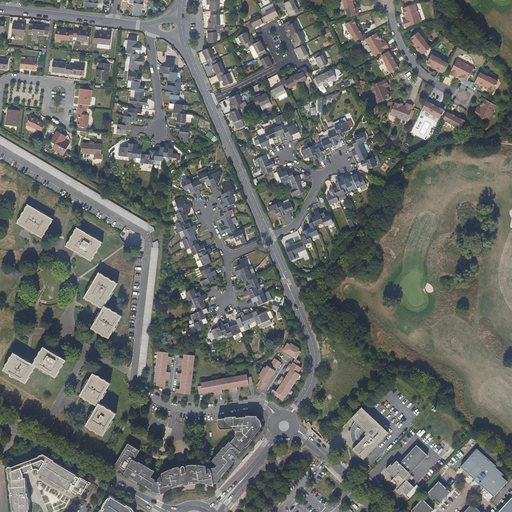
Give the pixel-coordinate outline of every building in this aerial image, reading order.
[(141,13),(143,0),(142,0),(129,0),(129,3),(133,4),(132,12),(141,13)] [(219,10),(218,0),(223,0),(206,0),(207,5),(210,5),(210,6),(209,7),(209,10),(211,10),(211,11),(219,10)] [(299,12),(292,0),(290,0),(284,3),(290,16),(299,12)] [(353,2),(352,0),(342,0),(345,9),(346,9),(348,18),(358,15),(357,8),(354,8),(353,2)] [(421,22),(416,4),(403,8),(404,13),(406,17),(407,20),(404,21),(406,27),(422,22),(421,22)] [(279,16),(275,8),(263,14),(267,22),(279,16)] [(224,24),(223,14),(211,15),(210,16),(210,19),(211,20),(212,21),(208,22),(209,29),(216,29),(222,28),(222,25),(224,24)] [(267,22),(263,14),(250,21),(254,28),(267,22)] [(300,31),(295,22),(294,23),(292,20),(283,24),(287,31),(290,30),(290,31),(290,32),(291,35),(292,34),(293,35),(298,32),(300,31)] [(357,25),(353,20),(345,24),(351,34),(352,34),(356,42),(363,37),(365,36),(362,30),(360,31),(357,25)] [(24,37),(25,23),(21,23),(21,25),(16,24),(13,24),(12,34),(15,34),(15,36),(24,37)] [(44,27),(45,26),(33,24),(32,27),(29,26),(28,34),(32,34),(44,35),(44,34),(44,27)] [(89,42),(90,32),(74,29),(74,32),(73,39),(77,40),(89,42)] [(217,43),(216,29),(209,29),(208,29),(208,43),(217,43)] [(73,39),(74,32),(57,30),(55,39),(69,41),(69,39),(73,39)] [(305,40),(300,31),(298,32),(293,35),(292,35),(292,36),(293,39),(295,39),(295,41),(292,42),(296,49),(304,45),(305,45),(303,41),(305,40)] [(110,45),(111,34),(95,32),(95,38),(93,47),(97,48),(98,43),(110,45)] [(256,43),(253,36),(249,38),(248,36),(249,35),(247,33),(246,33),(246,32),(238,36),(243,45),(244,45),(246,48),(253,45),(256,43)] [(431,48),(425,41),(426,41),(418,32),(411,38),(415,43),(420,48),(418,49),(423,54),(431,48)] [(377,33),(365,40),(375,56),(389,48),(385,41),(383,43),(381,40),(379,37),(377,33)] [(137,36),(128,35),(126,53),(130,54),(135,54),(135,50),(140,50),(140,46),(136,45),(137,36)] [(267,53),(260,41),(253,45),(259,57),(267,53)] [(310,57),(304,45),(296,49),(300,58),(302,61),(310,57)] [(215,60),(210,48),(209,48),(202,51),(208,64),(211,62),(215,60)] [(392,58),(393,57),(390,50),(381,56),(386,63),(385,64),(391,74),(399,69),(396,64),(392,58)] [(328,64),(321,52),(319,53),(314,55),(320,68),(324,66),(328,64)] [(273,65),(267,53),(259,57),(265,69),(273,65)] [(143,64),(143,60),(139,59),(139,55),(135,54),(130,54),(128,71),(137,72),(138,64),(143,64)] [(449,64),(441,60),(441,59),(432,54),(427,63),(432,65),(439,68),(438,70),(444,73),(449,64)] [(0,69),(7,70),(8,60),(0,58),(0,69)] [(160,66),(160,71),(164,71),(178,73),(178,70),(174,70),(175,59),(166,58),(165,67),(160,66)] [(21,59),(20,68),(36,70),(37,61),(21,59)] [(224,72),(219,59),(215,60),(211,62),(216,75),(224,72)] [(468,79),(474,68),(457,59),(449,74),(456,77),(457,74),(460,75),(464,77),(468,79)] [(70,66),(70,65),(65,65),(65,63),(53,62),(52,72),(69,74),(70,66)] [(84,76),(85,66),(74,64),(74,66),(70,66),(69,74),(84,76)] [(110,65),(100,64),(99,70),(98,70),(97,80),(107,81),(109,72),(110,72),(110,65)] [(310,76),(308,74),(305,67),(298,70),(300,73),(298,74),(297,74),(295,75),(294,77),(298,84),(307,79),(306,78),(310,76)] [(136,77),(137,72),(128,71),(127,80),(140,82),(141,78),(136,77)] [(177,82),(178,73),(164,71),(164,76),(168,76),(168,81),(172,81),(177,82)] [(232,83),(228,74),(227,74),(225,71),(224,72),(216,75),(219,82),(222,80),(223,82),(222,83),(223,86),(224,86),(225,86),(232,83)] [(331,80),(327,72),(315,78),(319,86),(331,80)] [(498,81),(485,74),(484,75),(480,73),(476,79),(475,82),(481,85),(482,84),(489,87),(494,89),(498,81)] [(298,84),(294,77),(293,76),(290,77),(290,79),(289,79),(287,76),(280,79),(285,89),(288,87),(289,88),(298,84)] [(346,86),(354,82),(352,76),(343,80),(346,86)] [(387,90),(386,87),(389,86),(386,80),(371,86),(378,103),(390,98),(389,94),(387,90)] [(140,87),(140,82),(131,81),(130,90),(135,90),(144,91),(144,87),(140,87)] [(180,91),(181,82),(177,82),(172,81),(172,86),(167,85),(167,90),(180,91)] [(287,92),(286,91),(285,89),(283,85),(271,91),(272,93),(274,99),(287,92)] [(90,105),(91,90),(80,89),(79,96),(80,97),(79,104),(78,103),(77,108),(88,109),(88,105),(90,105)] [(143,100),(144,91),(135,90),(134,99),(129,99),(129,103),(133,104),(133,108),(142,109),(142,105),(146,106),(147,101),(143,100)] [(178,105),(180,91),(167,90),(166,94),(171,95),(169,104),(178,105)] [(270,102),(267,94),(266,94),(265,93),(263,94),(263,96),(261,96),(260,93),(253,96),(257,106),(260,105),(261,106),(270,102)] [(242,104),(238,94),(236,95),(231,97),(230,99),(231,101),(233,101),(233,103),(229,105),(233,112),(237,110),(242,108),(240,105),(242,104)] [(487,122),(496,106),(484,99),(482,104),(480,107),(479,110),(476,108),(473,115),(487,122)] [(440,119),(444,111),(439,108),(432,105),(433,103),(427,100),(422,109),(427,111),(427,112),(440,119)] [(394,102),(389,114),(407,121),(409,118),(411,110),(413,106),(406,103),(405,107),(402,105),(398,104),(394,102)] [(182,114),(183,105),(178,105),(169,104),(169,108),(173,109),(173,113),(182,114)] [(141,114),(142,109),(133,108),(128,107),(127,116),(136,118),(137,113),(141,114)] [(87,128),(88,115),(86,115),(86,109),(77,108),(77,114),(77,118),(77,119),(77,127),(87,128)] [(18,111),(7,110),(5,125),(16,127),(18,111)] [(243,122),(237,110),(233,112),(229,113),(235,126),(243,122)] [(459,119),(453,116),(454,114),(448,111),(443,120),(448,122),(447,123),(460,130),(464,121),(459,119)] [(184,128),(186,115),(182,114),(173,113),(172,117),(177,118),(176,127),(184,128)] [(30,115),(25,123),(36,130),(37,129),(40,123),(41,122),(38,121),(38,119),(30,115)] [(287,137),(283,129),(281,125),(280,115),(276,117),(279,126),(273,129),(277,137),(281,135),(283,139),(287,137)] [(136,122),(136,118),(127,116),(123,116),(122,125),(131,126),(131,122),(136,122)] [(353,127),(351,121),(347,123),(345,117),(333,123),(335,127),(340,139),(344,137),(343,133),(351,130),(350,129),(353,127)] [(130,130),(131,126),(122,125),(117,124),(116,133),(125,134),(126,130),(130,130)] [(299,132),(296,124),(283,129),(287,137),(288,141),(293,140),(291,135),(299,132)] [(187,142),(189,128),(184,128),(176,127),(175,131),(179,132),(179,136),(183,137),(183,141),(187,142)] [(340,139),(335,127),(327,131),(330,139),(334,147),(338,145),(336,141),(340,139)] [(277,137),(273,129),(265,132),(267,136),(270,145),(274,143),(273,139),(277,137)] [(69,144),(62,140),(64,136),(56,131),(52,138),(53,139),(51,142),(50,142),(50,145),(52,147),(56,150),(55,151),(58,153),(61,155),(63,150),(65,151),(69,144)] [(366,141),(363,133),(354,136),(356,141),(352,142),(354,146),(362,143),(366,141)] [(0,136),(0,143),(149,234),(149,233),(152,228),(122,210),(87,189),(58,171),(30,154),(6,140),(0,136)] [(270,145),(267,136),(254,142),(256,146),(260,144),(262,148),(266,146),(267,148),(268,150),(272,149),(270,145)] [(334,147),(330,139),(322,142),(327,155),(331,153),(330,149),(334,147)] [(100,159),(102,144),(94,144),(89,143),(82,142),(81,153),(94,154),(93,159),(100,159)] [(327,155),(322,142),(314,146),(319,158),(321,162),(325,160),(323,156),(327,155)] [(369,159),(362,143),(354,146),(356,150),(352,152),(353,155),(354,156),(358,155),(361,163),(369,159)] [(119,147),(118,156),(131,158),(132,144),(128,144),(128,148),(119,147)] [(139,163),(141,150),(137,149),(137,145),(132,144),(131,158),(136,158),(135,162),(139,163)] [(176,158),(177,154),(172,154),(173,149),(168,149),(169,144),(164,144),(164,148),(163,157),(176,158)] [(319,158),(314,146),(301,151),(305,160),(313,156),(315,160),(319,158)] [(163,157),(164,148),(159,147),(159,152),(155,151),(153,160),(162,161),(163,157)] [(153,160),(155,151),(150,151),(149,155),(141,154),(139,163),(153,165),(153,160)] [(265,155),(257,159),(264,175),(272,171),(271,167),(275,166),(273,162),(269,163),(265,155)] [(377,166),(374,157),(369,159),(361,163),(363,167),(367,165),(369,169),(377,166)] [(290,179),(294,177),(292,173),(288,174),(287,170),(282,172),(281,168),(276,170),(282,182),(290,179)] [(222,175),(220,171),(208,176),(207,177),(211,185),(213,189),(217,187),(215,183),(219,181),(218,177),(222,175)] [(211,185),(207,177),(208,176),(206,173),(198,176),(199,180),(201,184),(205,182),(207,186),(211,185)] [(368,184),(367,180),(364,181),(362,177),(358,178),(357,174),(353,176),(356,184),(358,188),(368,184)] [(304,187),(308,186),(306,181),(302,183),(298,175),(294,177),(290,179),(294,187),(290,189),(293,197),(305,191),(304,187)] [(356,184),(353,176),(345,180),(343,175),(338,177),(340,182),(344,189),(348,188),(356,184)] [(195,192),(191,184),(189,179),(181,183),(185,191),(189,189),(190,194),(195,192)] [(203,188),(201,184),(199,180),(191,184),(195,192),(196,196),(200,194),(199,190),(203,188)] [(235,194),(229,181),(221,185),(225,193),(220,195),(222,199),(231,196),(235,194)] [(344,189),(340,182),(336,183),(338,188),(334,189),(337,197),(345,194),(344,189)] [(334,189),(330,191),(331,195),(327,197),(331,205),(339,201),(337,197),(334,189)] [(234,204),(231,196),(222,199),(224,203),(220,205),(222,209),(230,206),(234,204)] [(182,197),(174,200),(179,213),(188,210),(192,208),(190,203),(186,205),(182,197)] [(282,206),(281,202),(268,208),(270,212),(274,210),(276,214),(280,212),(282,216),(286,215),(282,206)] [(294,211),(291,203),(282,206),(286,215),(288,219),(292,217),(290,213),(294,211)] [(29,204),(17,222),(43,238),(49,226),(54,219),(29,204)] [(234,214),(230,206),(222,209),(223,214),(219,215),(221,219),(229,216),(234,214)] [(187,219),(185,215),(189,214),(188,210),(179,213),(175,215),(179,223),(183,221),(187,219)] [(324,222),(320,214),(318,210),(314,212),(316,216),(312,218),(314,222),(315,226),(324,222)] [(324,212),(320,214),(324,222),(326,227),(334,223),(330,214),(326,216),(324,212)] [(237,232),(229,216),(221,219),(225,227),(221,229),(222,233),(226,232),(228,236),(237,232)] [(190,227),(189,223),(184,225),(183,221),(179,223),(175,225),(178,233),(182,231),(190,227)] [(319,234),(315,226),(314,222),(310,224),(312,228),(307,230),(311,238),(319,234)] [(194,236),(192,232),(196,230),(195,226),(190,227),(182,231),(186,239),(194,236)] [(78,227),(66,246),(91,261),(102,243),(78,227)] [(246,243),(241,230),(237,232),(228,236),(230,240),(234,238),(236,242),(240,240),(242,245),(246,243)] [(311,238),(307,230),(303,231),(305,236),(301,237),(303,241),(304,245),(313,242),(311,238)] [(194,246),(192,242),(196,240),(194,236),(186,239),(182,241),(185,250),(189,248),(194,246)] [(306,249),(304,245),(303,241),(294,245),(293,241),(288,243),(290,247),(287,248),(286,249),(291,261),(299,257),(298,253),(306,249)] [(205,251),(204,246),(199,248),(198,244),(194,246),(189,248),(193,256),(197,254),(205,251)] [(144,379),(158,249),(157,249),(152,248),(150,248),(149,256),(147,276),(144,310),(140,342),(137,379),(144,379)] [(211,263),(207,255),(211,253),(210,249),(205,251),(197,254),(202,267),(207,265),(211,263)] [(291,261),(286,249),(283,250),(288,262),(291,261)] [(234,272),(236,276),(248,271),(245,262),(243,259),(239,260),(241,265),(237,266),(238,270),(234,272)] [(210,273),(207,265),(202,267),(198,268),(202,276),(198,278),(201,286),(214,281),(212,277),(216,275),(214,271),(210,273)] [(252,279),(248,271),(236,276),(238,280),(242,278),(244,282),(248,281),(252,279)] [(104,306),(117,283),(99,272),(93,282),(83,298),(102,309),(104,306)] [(260,286),(256,277),(252,279),(248,281),(250,285),(246,287),(247,291),(256,287),(260,286)] [(259,296),(256,287),(247,291),(243,292),(245,297),(249,295),(251,299),(259,296)] [(185,294),(188,302),(193,300),(201,296),(199,292),(195,294),(193,290),(185,294)] [(271,300),(268,292),(259,296),(251,299),(253,303),(257,301),(258,305),(271,300)] [(206,309),(202,301),(207,299),(205,295),(201,296),(193,300),(198,312),(206,309)] [(108,339),(122,316),(104,306),(102,309),(91,328),(108,339)] [(205,318),(204,314),(208,313),(206,309),(198,312),(194,314),(197,322),(205,318)] [(270,320),(266,312),(258,315),(256,311),(252,313),(255,321),(257,325),(270,320)] [(255,321),(252,313),(244,317),(242,313),(238,314),(240,319),(236,320),(237,324),(239,328),(243,327),(245,331),(249,329),(247,325),(255,321)] [(205,328),(203,324),(205,324),(207,323),(205,318),(197,322),(193,324),(197,332),(205,328)] [(211,331),(214,339),(226,334),(227,334),(223,326),(221,321),(217,323),(219,327),(211,331)] [(197,332),(193,324),(188,326),(192,334),(197,332)] [(239,328),(237,324),(229,328),(227,324),(223,326),(227,334),(228,338),(241,332),(239,328)] [(286,344),(281,351),(294,360),(299,352),(297,351),(298,350),(289,344),(288,345),(286,344)] [(43,347),(33,364),(55,378),(66,360),(43,347)] [(167,353),(157,352),(153,383),(156,383),(156,387),(163,387),(164,380),(168,380),(169,373),(165,372),(166,365),(170,365),(171,358),(167,357),(167,353)] [(33,364),(13,353),(3,370),(26,383),(36,366),(33,364)] [(189,395),(193,356),(183,355),(182,359),(178,358),(177,366),(182,366),(181,374),(176,374),(176,381),(180,382),(179,389),(175,389),(174,393),(189,395)] [(261,390),(279,363),(273,359),(268,367),(266,366),(264,369),(263,368),(257,376),(258,377),(257,379),(259,380),(259,381),(255,386),(261,390)] [(294,381),(298,375),(296,374),(299,369),(296,366),(298,362),(294,360),(290,366),(288,364),(284,370),(287,373),(283,379),(279,377),(275,383),(279,385),(274,392),(271,390),(269,393),(281,401),(294,381)] [(98,403),(110,383),(93,373),(79,396),(97,406),(98,403)] [(246,378),(245,375),(196,384),(198,394),(213,391),(214,396),(221,394),(220,390),(228,389),(229,393),(236,392),(236,388),(251,385),(249,377),(246,378)] [(358,411),(364,405),(366,403),(365,402),(357,410),(358,411)] [(103,436),(116,413),(98,403),(97,406),(85,426),(103,436)] [(377,446),(393,429),(366,403),(364,405),(358,411),(360,412),(356,415),(358,417),(355,420),(354,424),(353,427),(353,431),(354,435),(355,438),(357,440),(359,441),(356,444),(360,447),(358,449),(366,457),(377,446)] [(141,474),(140,483),(144,486),(145,485),(151,489),(150,489),(156,493),(159,492),(160,495),(161,494),(162,492),(164,491),(166,490),(168,489),(170,487),(173,486),(175,485),(177,484),(179,484),(181,483),(183,482),(185,482),(187,482),(189,482),(191,481),(192,481),(195,481),(196,482),(198,481),(199,482),(201,482),(203,482),(204,483),(206,483),(207,483),(208,484),(209,484),(210,484),(211,485),(212,486),(212,482),(216,482),(220,477),(219,476),(223,471),(224,472),(233,460),(232,460),(246,443),(247,444),(251,439),(250,439),(256,432),(257,430),(258,429),(259,428),(259,427),(260,426),(260,425),(260,424),(260,423),(260,422),(259,421),(259,420),(258,419),(257,418),(256,417),(256,416),(254,416),(253,416),(251,415),(245,416),(235,417),(224,417),(224,418),(217,419),(216,420),(216,421),(216,422),(216,423),(216,424),(217,425),(217,426),(218,427),(218,428),(219,429),(232,428),(234,436),(228,443),(227,442),(219,453),(217,452),(210,460),(216,465),(214,467),(209,468),(210,469),(209,469),(208,468),(207,468),(206,468),(207,473),(206,473),(204,465),(203,465),(202,465),(201,465),(199,464),(197,464),(195,464),(193,464),(191,464),(189,464),(186,465),(186,464),(185,463),(184,463),(183,463),(182,463),(181,463),(180,463),(180,464),(179,464),(178,465),(177,466),(176,466),(175,467),(173,467),(171,468),(170,468),(168,469),(166,470),(165,471),(163,472),(162,472),(161,473),(162,481),(161,481),(160,476),(159,476),(158,477),(157,478),(157,479),(157,481),(154,481),(154,479),(150,477),(154,471),(141,464),(141,474)] [(141,474),(141,464),(133,460),(139,450),(127,443),(114,465),(121,469),(120,470),(123,472),(123,473),(140,483),(141,474)] [(418,466),(427,456),(416,446),(399,464),(396,462),(391,466),(390,465),(385,471),(391,476),(390,477),(391,480),(392,481),(395,483),(396,485),(396,486),(396,487),(395,489),(400,494),(402,492),(406,496),(413,488),(407,481),(411,476),(410,474),(418,466)] [(21,448),(14,448),(13,459),(20,460),(21,448)] [(478,448),(461,466),(493,497),(508,482),(502,477),(504,475),(497,468),(498,467),(479,449),(478,448)] [(51,462),(44,458),(39,460),(39,461),(32,464),(34,469),(38,468),(41,470),(44,466),(47,468),(45,472),(68,488),(70,485),(73,487),(71,489),(80,495),(81,494),(84,495),(90,486),(78,478),(78,480),(63,470),(51,462)] [(14,468),(11,470),(12,471),(11,472),(11,482),(12,482),(13,493),(15,493),(15,496),(19,496),(19,499),(13,500),(14,511),(29,511),(30,511),(32,510),(31,504),(24,505),(23,500),(30,499),(30,495),(28,495),(28,487),(27,479),(24,479),(23,473),(20,474),(18,468),(15,470),(14,468)] [(439,481),(428,493),(440,504),(451,492),(439,481)] [(130,511),(131,510),(113,497),(112,498),(110,497),(103,510),(104,511),(103,511),(130,511)] [(421,499),(410,511),(411,511),(432,511),(434,511),(421,499)] [(511,511),(511,499),(499,511),(511,511)]
